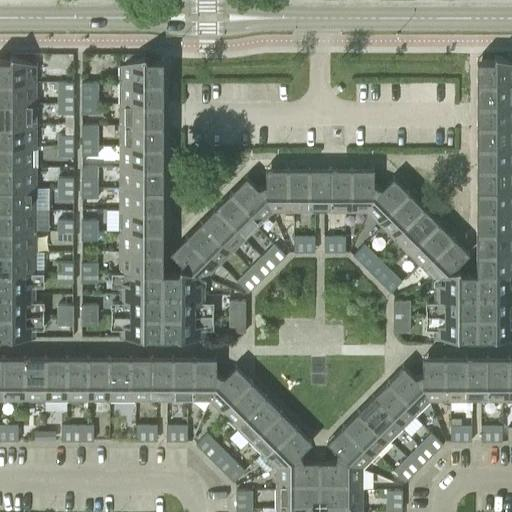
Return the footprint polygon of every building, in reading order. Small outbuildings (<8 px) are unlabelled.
[(9,58),(0,57),(0,80),(35,81),(35,63),(11,53),(9,58)] [(144,53),(119,64),(119,80),(162,80),(162,58),(146,58),(144,53)] [(484,58),(478,58),(478,80),(484,80),(511,80),(511,60),(495,53),(493,58),(484,58)] [(35,81),(0,80),(0,101),(35,101),(35,81)] [(82,80),(82,91),(97,91),(97,80),(82,80)] [(162,80),(119,80),(119,101),(162,102),(162,80)] [(511,80),(484,80),(478,80),(478,102),(484,102),(511,101),(511,80)] [(58,81),(58,91),(73,91),(73,81),(58,81)] [(73,101),(73,91),(58,91),(58,101),(73,101)] [(82,101),(97,101),(97,91),(82,91),(82,101)] [(35,101),(0,101),(0,122),(35,123),(35,101)] [(73,112),(73,101),(58,101),(58,112),(73,112)] [(97,101),(82,101),(82,112),(97,112),(97,101)] [(162,102),(119,101),(119,123),(162,123),(162,102)] [(511,101),(484,102),(478,102),(477,123),(484,123),(511,122),(511,101)] [(35,123),(0,122),(0,143),(35,143),(35,123)] [(511,122),(484,123),(477,123),(477,144),(484,144),(511,144),(511,122)] [(162,123),(119,123),(119,144),(162,144),(162,123)] [(58,132),(58,143),(73,143),(73,132),(58,132)] [(82,144),(97,144),(97,132),(82,132),(82,144)] [(0,143),(0,164),(34,165),(35,143),(0,143)] [(73,154),(73,143),(58,143),(58,154),(73,154)] [(97,144),(82,144),(81,154),(97,154),(97,144)] [(162,144),(119,144),(119,165),(162,165),(162,144)] [(511,144),(484,144),(477,144),(477,165),(483,165),(511,164),(511,144)] [(34,165),(0,164),(0,186),(34,186),(34,165)] [(511,164),(483,165),(477,165),(477,187),(483,187),(511,186),(511,164)] [(162,165),(119,165),(119,186),(162,186),(162,165)] [(265,183),(261,185),(272,210),(288,210),(288,174),(288,167),(265,167),(265,174),(265,183)] [(310,167),(288,167),(288,174),(288,210),(310,210),(310,194),(310,174),(310,167)] [(329,167),(310,167),(310,174),(310,194),(310,210),(314,210),(324,210),(329,210),(329,190),(329,167)] [(351,167),(329,167),(329,190),(329,210),(351,210),(351,174),(351,167)] [(373,167),(351,167),(351,174),(351,210),(366,210),(377,185),(373,183),(373,174),(373,167)] [(58,175),(58,186),(73,186),(73,175),(58,175)] [(81,186),(97,186),(97,175),(81,175),(81,186)] [(246,175),(230,190),(235,195),(261,221),(272,210),(261,185),(257,186),(251,180),(246,175)] [(377,185),(366,210),(377,221),(403,196),(409,191),(393,175),(388,180),(381,187),(377,185)] [(34,186),(0,186),(0,207),(34,207),(34,186)] [(73,197),(73,186),(58,186),(58,196),(73,197)] [(97,186),(81,186),(81,197),(97,197),(97,186)] [(162,186),(119,186),(119,207),(162,207),(162,186)] [(511,186),(483,187),(477,187),(477,208),(483,208),(511,207),(511,186)] [(230,190),(215,205),(220,210),(246,236),(261,221),(235,195),(230,190)] [(403,196),(377,221),(392,236),(418,211),(424,206),(409,191),(403,196)] [(215,205),(200,220),(205,225),(231,252),(246,236),(220,210),(215,205)] [(418,211),(392,236),(407,251),(433,226),(439,221),(424,206),(418,211)] [(34,207),(0,207),(0,228),(34,228),(34,207)] [(162,207),(119,207),(119,228),(162,228),(162,207)] [(511,207),(483,208),(477,208),(477,229),(483,229),(511,228),(511,207)] [(58,217),(58,228),(73,228),(73,217),(58,217)] [(81,217),(81,228),(97,228),(97,217),(81,217)] [(200,220),(185,235),(190,240),(191,241),(216,266),(231,252),(205,225),(200,220)] [(433,226),(407,251),(422,266),(448,241),(454,236),(439,221),(433,226)] [(34,228),(0,228),(0,249),(34,250),(34,228)] [(73,239),(73,228),(58,228),(58,239),(73,239)] [(97,239),(97,228),(81,228),(81,239),(97,239)] [(162,228),(119,228),(119,249),(162,249),(162,228)] [(511,228),(483,229),(477,229),(477,250),(483,250),(511,250),(511,228)] [(185,235),(169,251),(174,256),(181,263),(179,266),(205,277),(216,266),(191,241),(190,240),(185,235)] [(303,250),(303,235),(294,235),(294,250),(303,250)] [(314,235),(303,235),(303,250),(314,250),(314,235)] [(324,250),(335,250),(335,235),(324,235),(324,250)] [(335,235),(335,250),(345,250),(345,235),(335,235)] [(448,241),(422,266),(433,277),(459,267),(457,263),(464,257),(469,251),(454,236),(448,241)] [(267,250),(277,261),(285,253),(274,243),(267,250)] [(360,261),(371,250),(363,243),(353,253),(360,261)] [(34,250),(0,249),(0,270),(42,270),(42,249),(34,250)] [(162,249),(119,249),(119,271),(155,271),(162,271),(162,249)] [(277,261),(267,250),(259,257),(270,268),(277,261)] [(368,268),(378,257),(371,250),(360,261),(368,268)] [(511,250),(483,250),(477,250),(477,271),(483,271),(511,271),(511,250)] [(263,276),(270,268),(259,257),(252,265),(263,276)] [(378,257),(368,268),(375,276),(386,265),(378,257)] [(57,259),(57,271),(73,271),(73,259),(57,259)] [(81,260),(81,270),(97,270),(97,260),(81,260)] [(244,272),(255,283),(263,276),(252,265),(244,272)] [(386,265),(375,276),(383,283),(393,272),(386,265)] [(168,271),(162,271),(162,292),(168,292),(205,292),(205,277),(179,266),(177,271),(168,271)] [(459,267),(433,277),(433,293),(470,293),(476,293),(477,293),(477,271),(476,271),(470,271),(461,271),(459,267)] [(42,270),(0,270),(0,291),(34,292),(34,283),(42,283),(42,271),(42,270)] [(97,281),(97,270),(81,270),(81,281),(97,281)] [(73,281),(73,271),(57,271),(57,281),(73,281)] [(119,271),(111,271),(111,284),(118,284),(118,292),(155,292),(162,292),(162,271),(155,271),(119,271)] [(511,271),(483,271),(477,271),(477,293),(483,293),(511,292),(511,271)] [(255,283),(244,272),(237,280),(248,291),(255,283)] [(393,272),(383,283),(390,290),(401,280),(393,272)] [(34,292),(0,291),(0,313),(42,313),(42,300),(34,300),(34,292)] [(119,300),(111,300),(111,313),(155,313),(162,313),(162,292),(155,292),(118,292),(119,300)] [(168,292),(162,292),(162,313),(168,313),(212,313),(212,300),(205,300),(205,292),(168,292)] [(511,292),(483,293),(477,293),(476,314),(483,314),(511,314),(511,292)] [(433,301),(425,301),(425,314),(470,314),(476,314),(477,293),(476,293),(470,293),(433,293),(433,301)] [(393,298),(393,309),(409,309),(409,298),(393,298)] [(229,299),(229,310),(245,310),(245,299),(229,299)] [(58,313),(73,313),(73,303),(58,303),(58,313)] [(81,313),(96,313),(96,303),(81,303),(81,313)] [(409,320),(409,309),(393,309),(393,320),(409,320)] [(245,320),(245,310),(229,310),(229,320),(245,320)] [(42,313),(0,313),(0,335),(35,336),(35,326),(42,326),(42,313)] [(73,313),(58,313),(58,323),(73,323),(73,313)] [(96,313),(81,313),(81,323),(96,323),(96,313)] [(155,313),(111,313),(111,326),(118,326),(119,336),(155,336),(162,336),(162,313),(155,313)] [(168,313),(162,313),(162,336),(168,336),(200,336),(202,336),(205,336),(205,327),(212,327),(212,313),(168,313)] [(470,314),(425,314),(425,327),(432,327),(432,336),(470,336),(476,336),(476,314),(470,314)] [(511,314),(483,314),(476,314),(476,336),(483,336),(511,336),(511,314)] [(245,331),(245,320),(229,320),(229,331),(245,331)] [(409,330),(409,320),(393,320),(393,330),(409,330)] [(24,355),(2,355),(2,382),(1,399),(24,399),(24,355)] [(45,356),(24,355),(24,399),(45,399),(45,356)] [(66,356),(45,356),(45,399),(66,399),(66,356)] [(88,356),(66,356),(66,399),(87,399),(88,356)] [(109,356),(88,356),(87,399),(109,399),(109,356)] [(130,356),(109,356),(109,399),(130,399),(130,356)] [(152,356),(130,356),(130,399),(152,399),(152,385),(152,356)] [(170,356),(152,356),(152,385),(152,399),(167,399),(170,399),(170,382),(170,356)] [(192,356),(170,356),(170,382),(170,399),(192,399),(192,356)] [(216,356),(192,356),(192,399),(209,399),(219,374),(216,372),(216,356)] [(422,372),(418,374),(428,400),(445,400),(445,356),(422,356),(422,372)] [(467,356),(445,356),(445,400),(467,399),(467,382),(467,363),(467,356)] [(486,356),(467,356),(467,363),(467,382),(467,399),(471,399),(481,399),(486,399),(486,382),(486,356)] [(508,356),(486,356),(486,382),(486,399),(508,400),(508,356)] [(219,374),(209,399),(219,410),(250,379),(235,364),(223,375),(219,374)] [(402,364),(387,379),(418,410),(428,400),(418,374),(414,376),(402,364)] [(250,379),(219,410),(234,425),(265,394),(250,379)] [(387,379),(372,394),(403,425),(418,410),(387,379)] [(265,394),(234,425),(249,440),(280,409),(265,394)] [(372,394),(357,409),(388,440),(403,425),(372,394)] [(280,409),(249,440),(264,455),(295,424),(280,409)] [(357,409),(342,424),(374,455),(388,440),(357,409)] [(18,424),(8,423),(7,439),(18,439),(18,424)] [(135,439),(145,439),(145,423),(135,424),(135,439)] [(156,423),(145,423),(145,439),(156,439),(156,423)] [(61,439),(72,439),(72,424),(61,424),(61,439)] [(82,439),(82,424),(72,424),(72,439),(82,439)] [(93,424),(82,424),(82,439),(93,439),(93,424)] [(166,439),(177,439),(177,424),(167,424),(166,439)] [(177,424),(177,439),(186,439),(187,424),(177,424)] [(295,424),(264,455),(275,466),(301,455),(300,452),(311,440),(295,424)] [(342,424),(326,440),(338,452),(336,456),(362,466),(374,455),(342,424)] [(461,439),(460,424),(450,424),(450,439),(461,439)] [(471,439),(471,424),(460,424),(461,439),(471,439)] [(481,439),(491,439),(491,424),(481,424),(481,439)] [(491,424),(491,439),(501,439),(501,424),(491,424)] [(203,450),(214,439),(206,432),(196,442),(203,450)] [(424,439),(435,450),(442,442),(431,432),(424,439)] [(214,439),(203,450),(211,457),(221,447),(214,439)] [(417,446),(427,457),(435,450),(424,439),(417,446)] [(427,457),(417,446),(409,453),(420,465),(427,457)] [(221,447),(211,457),(218,465),(229,454),(221,447)] [(412,472),(420,465),(409,453),(402,461),(412,472)] [(229,454),(218,465),(225,472),(236,461),(229,454)] [(301,455),(275,466),(275,481),(312,482),(319,482),(319,459),(303,459),(301,455)] [(326,459),(319,459),(319,482),(362,482),(362,466),(336,456),(335,460),(326,459)] [(236,461),(225,472),(233,480),(244,469),(236,461)] [(405,479),(412,472),(402,461),(394,468),(405,479)] [(312,482),(275,481),(275,502),(312,502),(319,502),(319,482),(312,482)] [(362,482),(319,482),(319,502),(362,503),(362,482)] [(236,488),(236,499),(251,499),(251,488),(236,488)] [(386,499),(402,499),(402,488),(386,488),(386,499)] [(251,509),(251,499),(236,499),(236,509),(251,509)] [(402,499),(386,499),(386,509),(402,509),(402,499)] [(312,502),(275,502),(275,511),(318,511),(319,502),(312,502)] [(362,511),(362,503),(319,502),(318,511),(362,511)]
